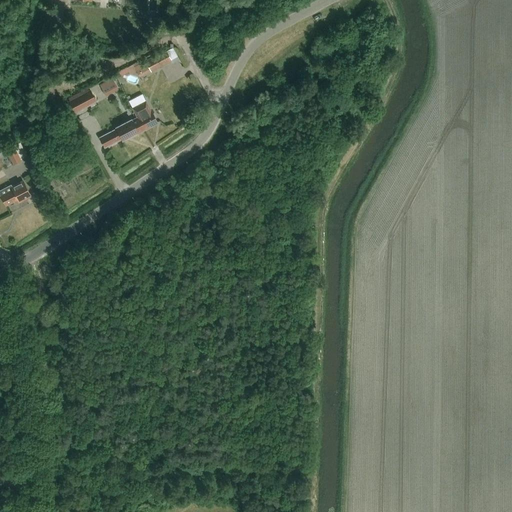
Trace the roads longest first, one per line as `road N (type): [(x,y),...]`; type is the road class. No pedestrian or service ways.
road 1 (unclassified): [(0,280),(198,144),(255,45),(331,0)]
road 2 (unclassified): [(30,511),(36,386),(27,355),(0,318)]
